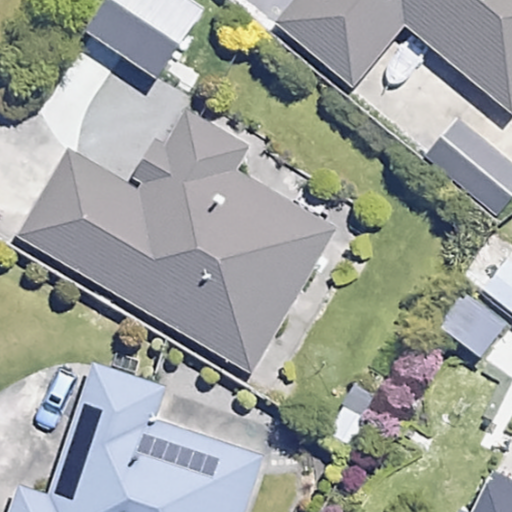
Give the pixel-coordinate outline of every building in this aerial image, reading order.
[(511,0),(264,0),(252,14),(327,85),(389,20),(473,99),(511,58),(511,0)] [(8,224),(220,366),(321,217),(176,120),(128,190),(61,145),(8,224)] [(511,258),(484,239),(460,271),(511,308),(511,258)] [(429,340),(397,321),(329,433),(361,452),(429,340)] [(220,511),(243,453),(137,412),(147,388),(84,364),(36,490),(18,483),(6,511),(220,511)] [(511,511),(511,492),(483,479),(467,511),(511,511)]
